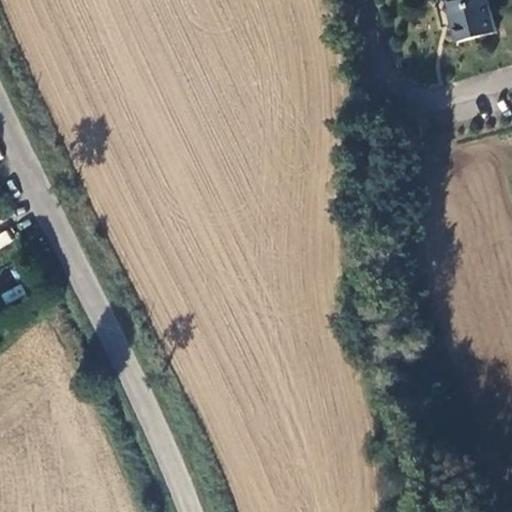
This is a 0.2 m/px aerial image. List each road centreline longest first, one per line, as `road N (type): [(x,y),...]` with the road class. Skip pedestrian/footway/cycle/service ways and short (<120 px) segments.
road 1 (tertiary): [(189,511),(0,103)]
road 2 (unknown): [(384,124),(357,0)]
